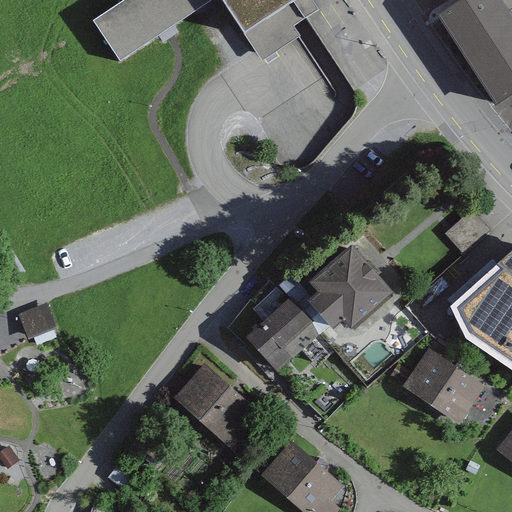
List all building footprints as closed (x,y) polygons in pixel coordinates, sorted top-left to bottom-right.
[(208,0),(124,0),(96,19),(123,59),(208,0)] [(216,0),(236,31),(283,0),(216,0)] [(511,0),(451,0),(435,11),(495,104),(511,93),(511,0)] [(314,299),(319,303),(329,317),(334,321),(346,333),(389,296),(339,243),(293,282),(309,294),(314,299)] [(511,247),(508,244),(443,306),(458,343),(511,377),(511,247)] [(316,334),(287,302),(240,345),(269,377),(316,334)] [(46,307),(16,317),(24,341),(54,331),(46,307)] [(497,399),(426,351),(401,387),(459,426),(470,409),(485,417),(497,399)] [(253,413),(201,371),(172,408),(236,460),(251,441),(238,431),(253,413)] [(511,432),(492,461),(511,475),(511,432)] [(343,490),(288,445),(257,482),(292,511),(332,511),(328,508),(343,490)]
